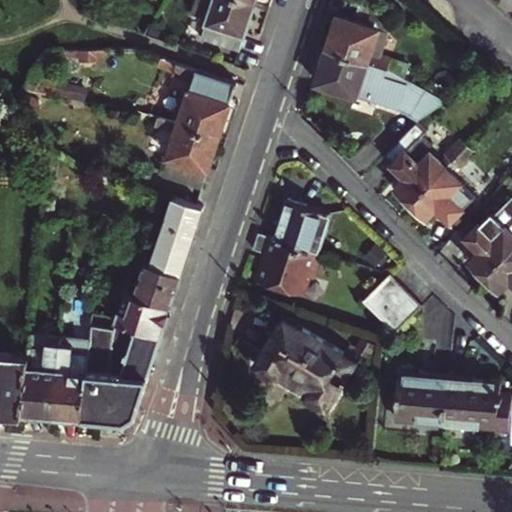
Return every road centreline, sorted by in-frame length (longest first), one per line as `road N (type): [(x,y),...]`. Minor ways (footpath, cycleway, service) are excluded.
road 1 (tertiary): [(155,466),(271,102)]
road 2 (tertiary): [(511,499),(155,466)]
road 3 (residential): [(271,102),(511,338)]
road 4 (tertiary): [(155,466),(0,451)]
